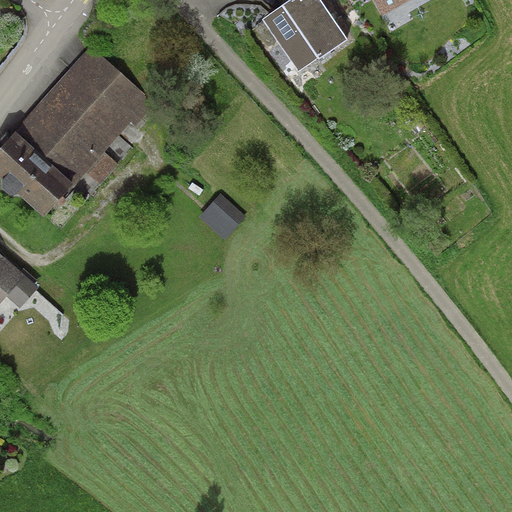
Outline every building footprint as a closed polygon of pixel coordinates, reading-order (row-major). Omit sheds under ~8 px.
[(348,39),(321,0),(288,0),(261,19),(298,73),(348,39)] [(409,0),(372,0),(382,16),(409,0)] [(149,97),(90,46),(15,131),(73,183),(84,170),(103,149),(149,97)] [(73,183),(15,131),(0,147),(0,177),(2,179),(1,181),(1,187),(10,195),(16,194),(17,193),(44,216),(73,183)] [(119,163),(103,149),(84,170),(100,184),(119,163)] [(246,216),(221,193),(199,217),(225,239),(246,216)] [(24,276),(0,254),(0,303),(7,296),(24,276)] [(38,288),(24,276),(7,296),(20,308),(38,288)]
